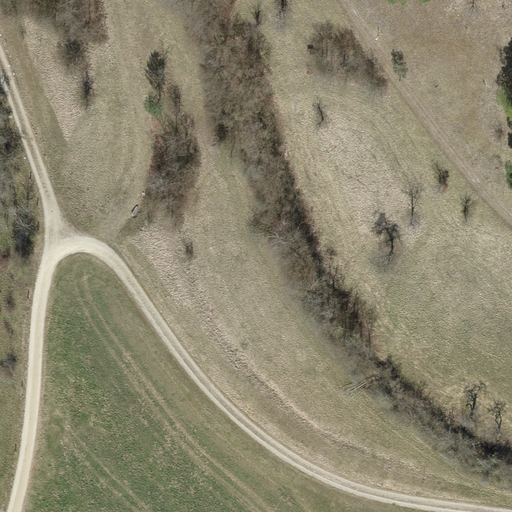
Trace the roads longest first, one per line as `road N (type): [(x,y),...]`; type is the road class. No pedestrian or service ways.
road 1 (track): [(70,246),(99,250),(210,385),(301,467),(410,501),(511,511)]
road 2 (track): [(0,54),(70,246),(46,271),(35,426),(14,511)]
road 3 (track): [(511,218),(456,162),(348,0)]
